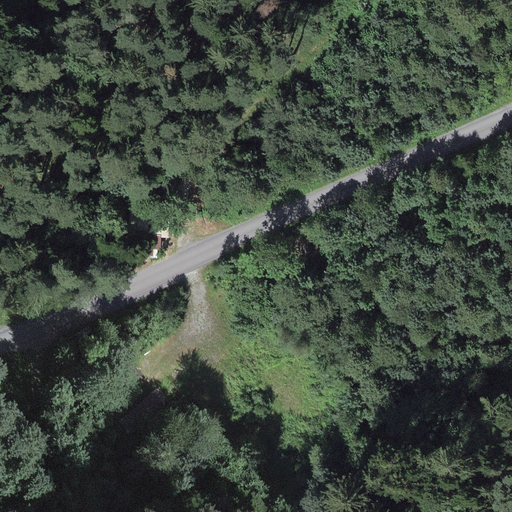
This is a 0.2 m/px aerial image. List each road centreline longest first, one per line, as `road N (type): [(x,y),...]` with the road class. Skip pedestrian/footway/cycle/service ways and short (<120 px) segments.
road 1 (unclassified): [(0,346),(511,115)]
road 2 (track): [(195,256),(201,305),(187,340),(146,372)]
